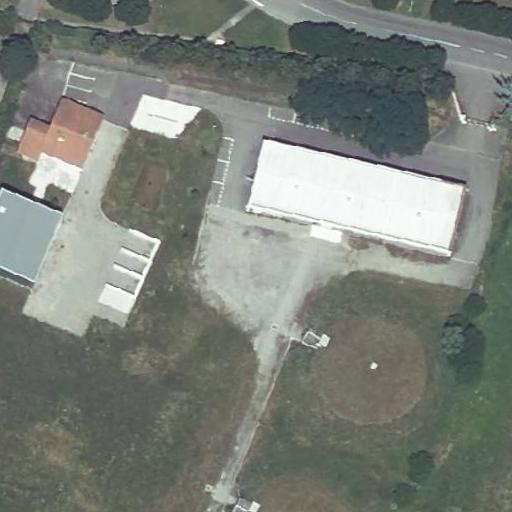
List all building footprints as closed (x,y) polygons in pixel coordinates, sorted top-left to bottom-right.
[(37,161),(39,157),(40,154),(80,169),(98,126),(79,119),(82,111),(60,102),(48,130),(29,123),(16,152),(37,161)] [(101,119),(82,111),(79,119),(98,126),(101,119)] [(449,252),(456,222),(463,192),(260,146),(246,206),(449,252)] [(59,219),(0,195),(0,275),(31,288),(59,219)] [(300,343),(314,350),(316,346),(317,342),(319,339),(321,335),(307,328),(300,343)] [(230,511),(244,511),(245,511),(247,508),(249,504),(237,498),(230,511)]
